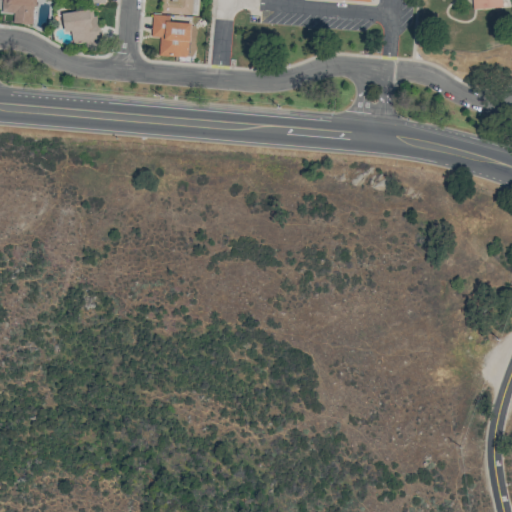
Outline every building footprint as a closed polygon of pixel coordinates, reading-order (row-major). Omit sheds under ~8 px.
[(35,0),(2,0),(2,13),(13,14),(13,23),(34,24),(35,0)] [(162,0),(162,12),(197,14),(198,0),(194,0),(162,0)] [(472,0),(472,8),(501,8),(501,0),(472,0)] [(62,12),(64,31),(71,31),(73,45),(99,42),(95,9),(62,12)] [(169,22),(169,15),(152,14),(151,36),(159,37),(158,55),(189,56),(190,22),(169,22)]
